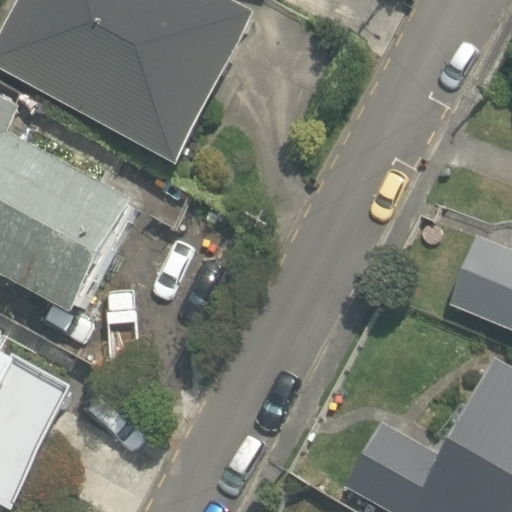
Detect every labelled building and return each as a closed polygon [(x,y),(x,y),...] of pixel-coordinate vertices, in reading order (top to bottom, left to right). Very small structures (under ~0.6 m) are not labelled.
[(208,0),(22,0),(0,36),(0,68),(165,170),(253,27),(208,0)] [(0,277),(78,316),(134,202),(4,137),(19,105),(0,95),(0,277)] [(511,246),(486,234),(452,306),(511,334),(511,246)] [(0,340),(0,502),(14,510),(84,389),(0,340)] [(511,511),(511,374),(488,362),(435,458),(377,425),(339,494),(372,511),(511,511)]
